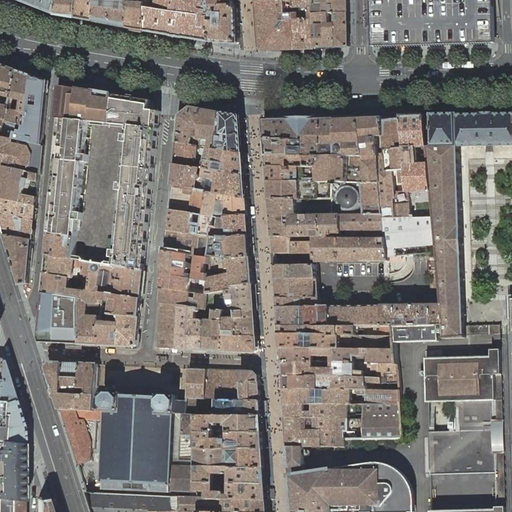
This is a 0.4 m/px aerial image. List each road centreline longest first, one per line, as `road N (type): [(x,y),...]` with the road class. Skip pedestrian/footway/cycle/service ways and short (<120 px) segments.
road 1 (residential): [(176,75),(155,273)]
road 2 (secondary): [(176,75),(252,86),(374,86)]
road 3 (residential): [(155,273),(147,356),(36,351)]
road 4 (secondary): [(363,71),(178,59)]
road 5 (secondary): [(178,59),(0,20)]
road 6 (secondary): [(0,38),(176,75)]
road 7 (secondary): [(508,68),(363,71)]
road 8 (secondary): [(374,86),(495,84)]
